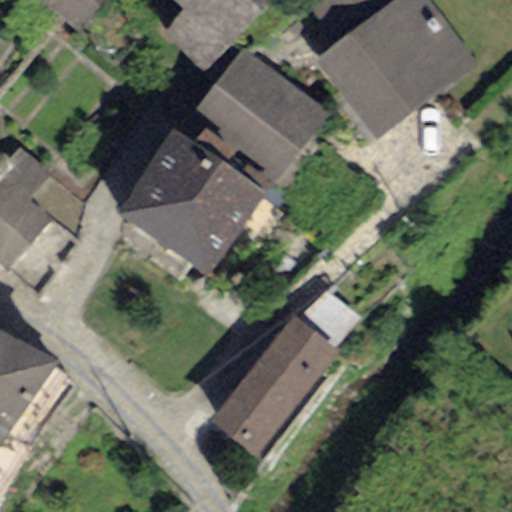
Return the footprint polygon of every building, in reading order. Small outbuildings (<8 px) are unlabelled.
[(24,0),(82,38),(107,0),(24,0)] [(164,0),(186,18),(167,41),(209,77),(275,0),(164,0)] [(424,0),(402,0),(313,71),(374,149),(478,67),(424,0)] [(244,53),(189,128),(278,191),(332,116),(244,53)] [(174,143),(116,227),(149,249),(177,268),(207,288),(264,205),(174,143)] [(0,267),(11,277),(32,253),(53,227),(28,206),(51,179),(19,151),(10,162),(0,173),(0,267)] [(239,390),(208,429),(257,468),(341,362),(292,323),(239,390)] [(0,458),(51,376),(35,366),(0,344),(0,458)]
